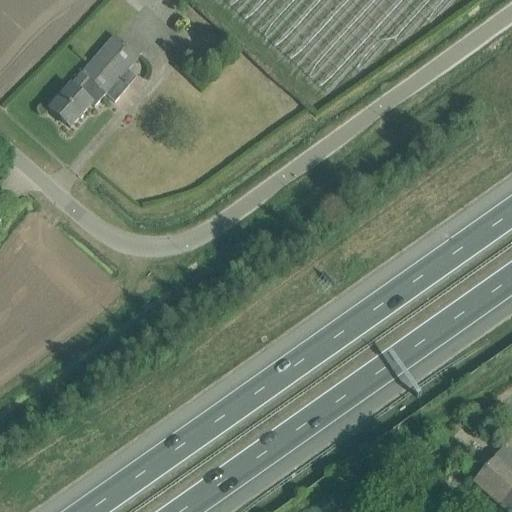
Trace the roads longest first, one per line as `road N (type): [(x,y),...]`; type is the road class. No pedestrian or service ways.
road 1 (motorway): [(511,212),(86,511)]
road 2 (unclassified): [(130,246),(203,234),(511,12)]
road 3 (motorway): [(182,511),(511,277)]
road 4 (unclassified): [(130,246),(84,219),(0,144)]
